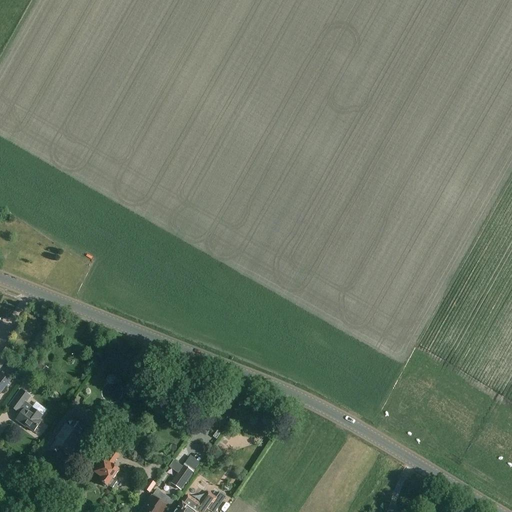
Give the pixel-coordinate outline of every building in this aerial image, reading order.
[(18,231),(15,236),(23,242),(26,237),(18,231)] [(18,353),(9,347),(7,346),(0,358),(0,369),(1,370),(7,360),(8,361),(10,357),(14,360),(14,359),(16,359),(19,354),(17,353),(18,353)] [(37,379),(45,367),(39,362),(30,374),(37,379)] [(21,368),(13,380),(19,384),(27,372),(21,368)] [(0,393),(11,380),(2,373),(0,376),(0,393)] [(242,401),(247,393),(240,389),(235,396),(238,398),(237,398),(242,401)] [(12,408),(18,413),(19,412),(21,414),(16,421),(23,426),(23,425),(34,432),(41,422),(40,421),(43,416),(32,409),(33,408),(26,403),(28,400),(30,398),(20,391),(9,406),(12,408)] [(96,416),(85,431),(95,439),(106,423),(96,416)] [(82,437),(79,435),(85,427),(74,419),(68,427),(66,425),(59,435),(61,436),(57,441),(54,445),(50,451),(58,457),(62,450),(69,455),(82,437)] [(146,453),(152,446),(144,441),(139,448),(146,453)] [(108,487),(108,486),(112,488),(116,483),(113,480),(119,472),(111,466),(119,456),(113,451),(105,462),(103,461),(94,474),(103,480),(101,482),(101,485),(105,487),(107,487),(108,487)] [(183,466),(172,481),(183,488),(193,473),(183,466)] [(150,480),(143,489),(150,494),(156,485),(150,480)] [(131,481),(126,490),(132,494),(138,484),(131,481)] [(165,511),(168,508),(171,504),(172,502),(173,502),(157,490),(155,493),(152,497),(141,511),(165,511)] [(220,494),(217,498),(208,492),(207,493),(199,504),(187,496),(176,511),(207,511),(209,510),(212,511),(214,511),(225,497),(220,494)]
